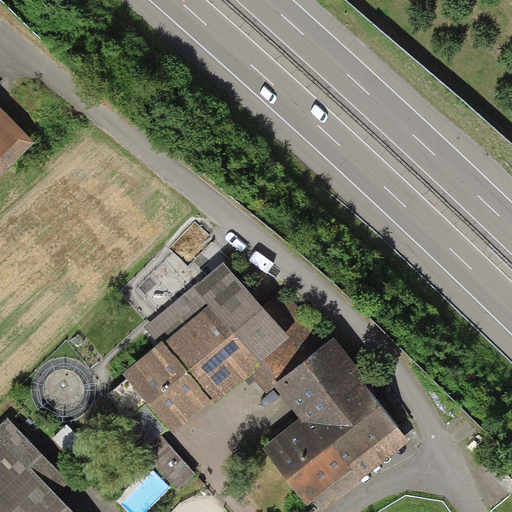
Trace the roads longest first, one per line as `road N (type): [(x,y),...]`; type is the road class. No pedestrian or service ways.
road 1 (residential): [(444,454),(391,363),(340,302),(188,188),(0,28)]
road 2 (motorway): [(176,0),(511,309)]
road 3 (motorway): [(511,225),(267,0)]
road 4 (residential): [(444,454),(338,511)]
